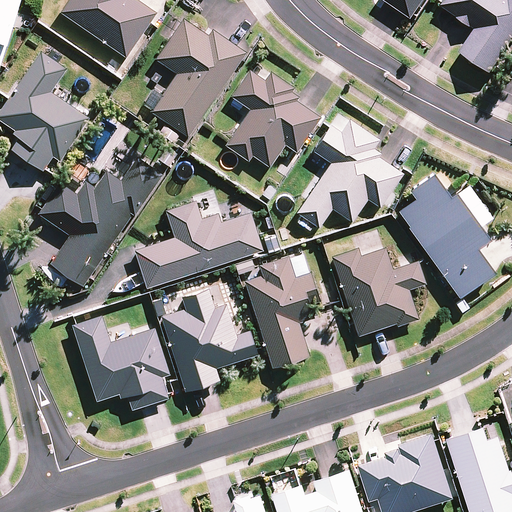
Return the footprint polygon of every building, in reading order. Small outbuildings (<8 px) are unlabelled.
[(0,0),(0,59),(18,0),(0,0)] [(68,0),(60,12),(126,57),(150,23),(157,12),(139,0),(68,0)] [(424,0),(384,0),(412,18),(424,0)] [(511,40),(511,0),(446,0),(443,6),(477,30),(461,52),(491,72),(511,40)] [(150,111),(188,137),(247,52),(213,29),(209,35),(183,18),(155,58),(176,73),(150,111)] [(66,68),(41,51),(0,110),(0,118),(15,129),(12,132),(18,137),(11,148),(43,170),(53,155),(59,160),(89,117),(50,91),(66,68)] [(296,151),(320,116),(296,100),(299,96),(292,91),(295,87),(271,71),(265,79),(250,69),(232,96),(250,108),(226,145),(248,159),(251,154),(269,166),(285,143),(296,151)] [(380,207),(403,173),(378,156),(381,153),(373,147),(379,138),(349,118),(341,131),(331,124),(313,150),(330,162),(296,212),(319,228),(332,208),(352,222),(368,199),(380,207)] [(50,263),(82,285),(132,213),(134,214),(162,172),(138,156),(121,180),(107,170),(95,187),(86,180),(77,193),(60,181),(38,213),(69,235),(50,263)] [(408,226),(459,297),(495,271),(478,247),(490,238),(456,192),(451,196),(433,172),(409,189),(416,198),(398,210),(409,225),(408,226)] [(134,250),(147,287),(263,249),(250,212),(221,221),(217,212),(201,218),(195,199),(165,209),(172,231),(174,237),(134,250)] [(277,227),(264,230),(270,249),(282,245),(277,227)] [(358,248),(332,256),(358,335),(396,323),(397,326),(419,318),(409,289),(426,283),(418,260),(392,268),(385,247),(361,255),(358,248)] [(262,274),(245,280),(273,366),(309,355),(299,321),(314,316),(309,303),(319,300),(310,271),(295,276),(288,255),(259,264),(262,274)] [(185,308),(162,316),(185,390),(219,379),(215,367),(257,354),(249,329),(236,334),(226,303),(214,306),(208,288),(181,296),(185,308)] [(102,314),(72,324),(97,399),(119,392),(120,397),(127,395),(131,408),(169,396),(162,376),(170,373),(155,327),(110,341),(102,314)] [(504,442),(497,419),(451,433),(475,511),(511,511),(511,454),(508,441),(504,442)] [(394,511),(455,494),(436,430),(403,440),(406,448),(367,460),(377,495),(382,494),(386,511),(394,511)] [(367,511),(352,463),(275,488),(282,511),(367,511)] [(270,511),(263,490),(256,492),(254,488),(237,494),(241,505),(220,511),(270,511)]
